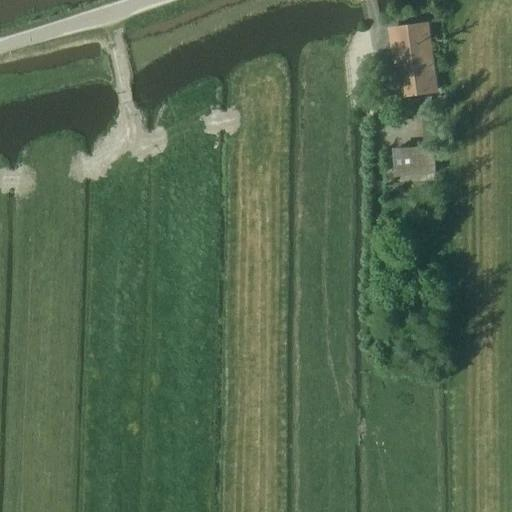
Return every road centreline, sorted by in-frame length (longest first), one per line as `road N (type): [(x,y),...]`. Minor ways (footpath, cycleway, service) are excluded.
road 1 (unclassified): [(0,46),(147,0)]
road 2 (unknown): [(376,29),(392,157)]
